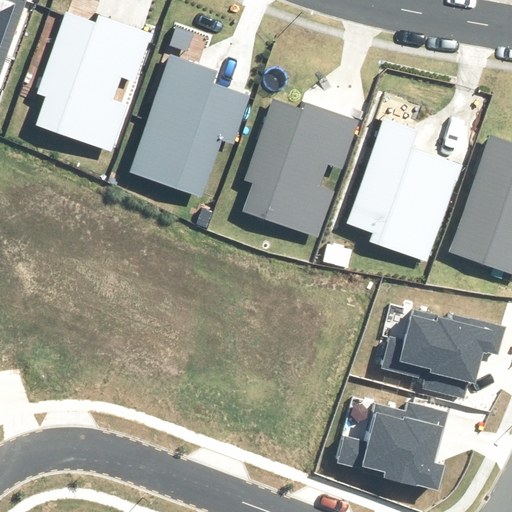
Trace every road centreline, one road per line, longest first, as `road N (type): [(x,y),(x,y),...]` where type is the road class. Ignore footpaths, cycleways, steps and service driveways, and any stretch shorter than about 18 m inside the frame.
road 1 (residential): [(263,511),(88,451),(36,450),(0,469)]
road 2 (residential): [(511,27),(374,0)]
